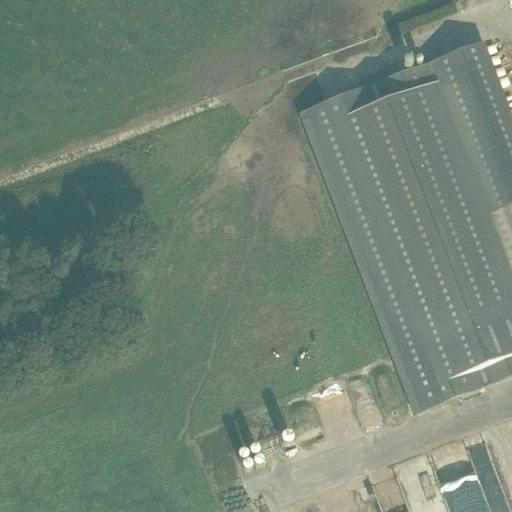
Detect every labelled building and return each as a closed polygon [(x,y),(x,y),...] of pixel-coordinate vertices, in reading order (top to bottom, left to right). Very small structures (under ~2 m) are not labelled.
[(416,416),(511,379),(511,119),(484,46),(302,115),(416,416)] [(339,405),(345,431),(372,424),(365,398),(339,405)] [(440,511),(511,511),(511,467),(484,477),(471,440),(422,457),(440,511)] [(300,457),(278,462),(281,475),(303,470),(300,457)] [(383,469),(397,508),(420,499),(407,461),(383,469)]
